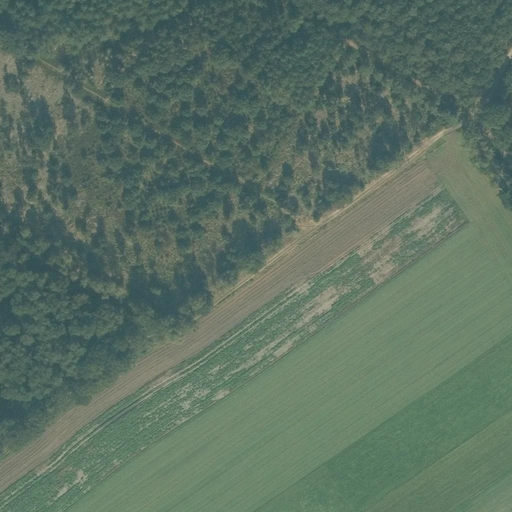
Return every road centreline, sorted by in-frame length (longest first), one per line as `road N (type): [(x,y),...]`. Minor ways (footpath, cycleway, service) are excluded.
road 1 (unclassified): [(0,454),(43,422),(86,373),(146,335),(179,326),(447,129)]
road 2 (track): [(306,230),(252,189),(0,39)]
road 3 (track): [(467,112),(280,0)]
road 4 (track): [(0,238),(146,335)]
